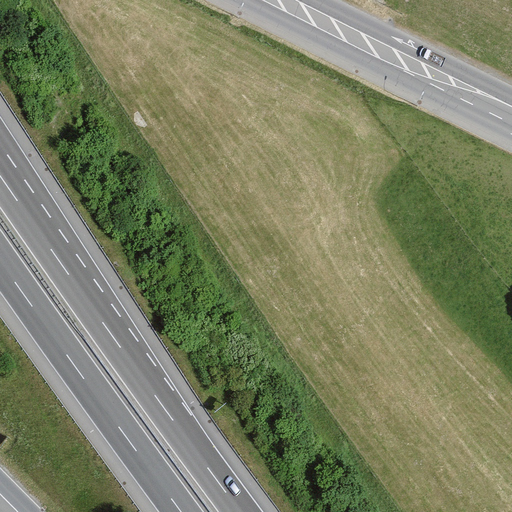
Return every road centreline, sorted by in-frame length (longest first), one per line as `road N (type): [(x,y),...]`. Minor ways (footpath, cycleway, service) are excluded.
road 1 (motorway): [(241,511),(0,174)]
road 2 (motorway): [(0,259),(181,511)]
road 3 (tertiary): [(282,0),(511,112)]
